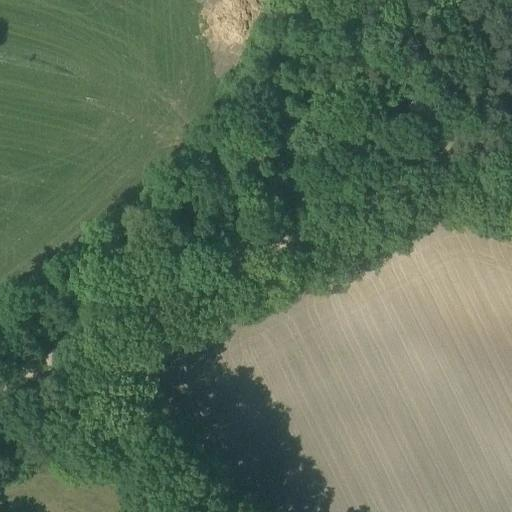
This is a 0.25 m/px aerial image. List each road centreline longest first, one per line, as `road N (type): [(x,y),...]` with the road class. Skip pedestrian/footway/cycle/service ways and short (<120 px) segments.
road 1 (track): [(511,177),(423,181),(0,381)]
road 2 (track): [(73,349),(219,511)]
